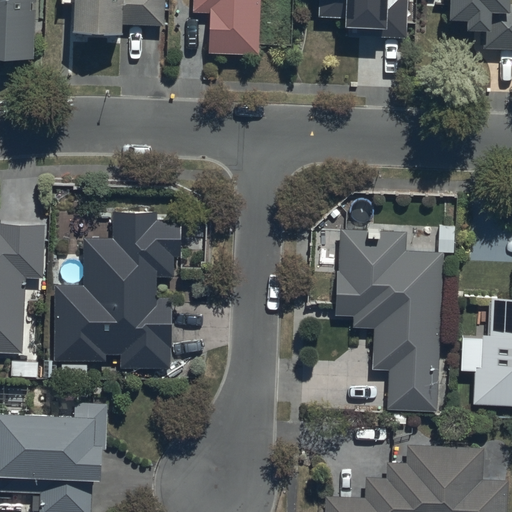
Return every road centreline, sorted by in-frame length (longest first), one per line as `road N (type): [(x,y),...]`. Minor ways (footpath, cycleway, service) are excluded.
road 1 (residential): [(264,134),(252,390),(215,484)]
road 2 (residential): [(0,128),(264,134)]
road 3 (residential): [(264,134),(511,143)]
